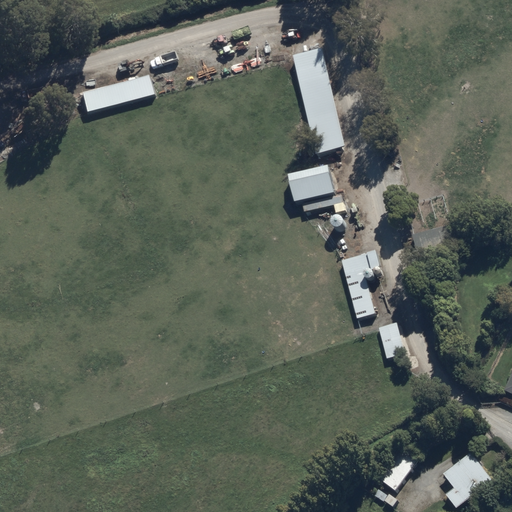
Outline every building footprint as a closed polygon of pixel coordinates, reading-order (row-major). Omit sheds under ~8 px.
[(315,157),(344,151),(321,49),(292,56),(315,157)] [(152,79),(84,99),(89,118),(158,98),(152,79)] [(286,179),(294,205),(302,203),(305,214),(338,204),(328,167),(286,179)] [(415,241),(424,256),(442,243),(433,229),(415,241)] [(377,315),(366,281),(381,277),(373,252),(339,263),(358,321),(377,315)] [(379,329),(385,358),(402,354),(396,326),(379,329)] [(378,481),(396,493),(417,462),(399,449),(378,481)] [(442,474),(453,490),(444,496),(455,511),(493,484),(471,454),(442,474)]
